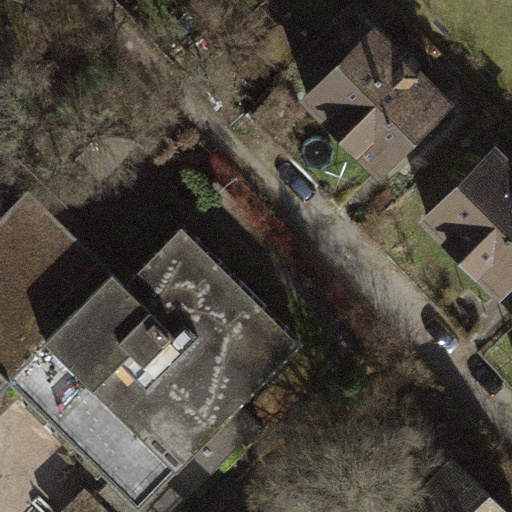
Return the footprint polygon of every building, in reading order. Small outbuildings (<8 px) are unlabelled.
[(310,98),(381,170),(448,104),(377,32),(310,98)] [(430,219),(501,291),(511,280),(511,169),(496,153),(430,219)] [(0,388),(12,376),(24,388),(15,397),(104,485),(76,511),(177,511),(263,426),(244,406),(307,343),(183,221),(136,270),(22,158),(0,180),(0,388)] [(510,511),(455,458),(401,511),(510,511)] [(315,511),(290,487),(278,499),(290,511),(315,511)]
